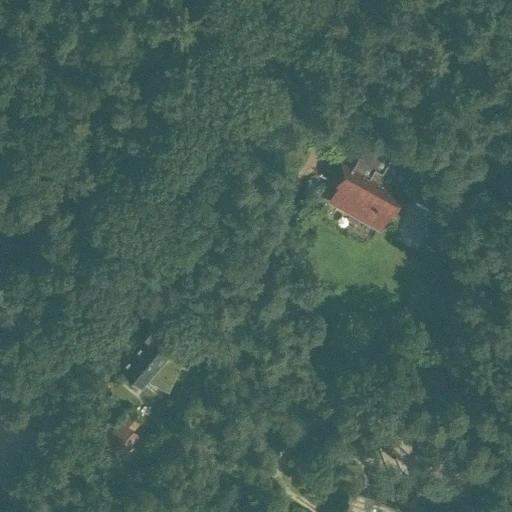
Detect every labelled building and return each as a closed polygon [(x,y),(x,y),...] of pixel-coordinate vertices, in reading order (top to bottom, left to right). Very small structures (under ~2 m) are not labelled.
[(398,195),(417,161),(418,160),(373,135),(353,169),(341,162),(330,181),(338,185),(330,199),(378,227),(388,209),(396,213),(405,199),(398,195)] [(479,173),(481,189),(502,186),(500,171),(479,173)] [(149,370),(171,381),(180,362),(186,364),(185,365),(186,366),(195,349),(194,348),(193,350),(173,332),(178,326),(163,313),(135,347),(139,351),(135,356),(134,356),(126,366),(141,379),(149,370)] [(141,419),(128,408),(103,437),(124,456),(142,436),(133,428),(141,419)] [(394,511),(396,508),(396,507),(396,506),(395,505),(371,495),(354,488),(352,487),(350,488),(348,490),(347,495),(347,496),(348,498),(342,511),(394,511)]
